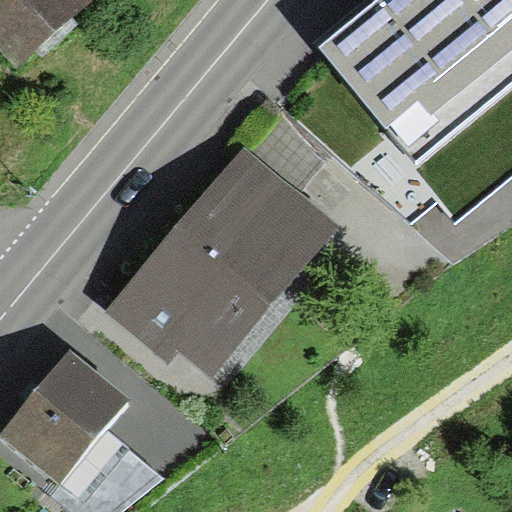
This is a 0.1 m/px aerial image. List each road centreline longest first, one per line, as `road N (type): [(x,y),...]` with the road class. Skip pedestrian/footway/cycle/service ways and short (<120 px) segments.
road 1 (tertiary): [(261,0),(0,319)]
road 2 (track): [(299,511),(511,368)]
